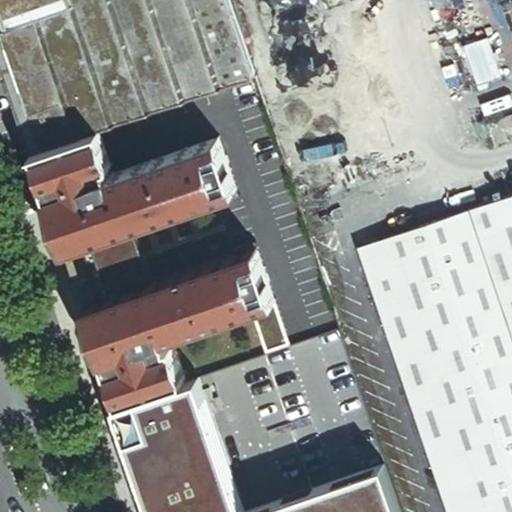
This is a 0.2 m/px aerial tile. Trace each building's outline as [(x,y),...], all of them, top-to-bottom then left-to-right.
[(0,0),(0,29),(71,5),(69,0),(0,0)] [(227,0),(69,0),(71,5),(0,29),(0,60),(32,154),(41,151),(28,113),(99,88),(112,126),(158,110),(254,77),(227,0)] [(97,131),(112,126),(99,88),(28,113),(41,151),(97,131)] [(32,154),(66,252),(239,192),(219,138),(106,177),(104,169),(111,167),(97,131),(41,151),(32,154)] [(511,511),(511,203),(357,256),(443,511),(511,511)] [(120,295),(86,308),(120,405),(184,383),(171,347),(167,349),(165,341),(253,310),(269,353),(289,346),(274,303),(277,301),(256,241),(232,249),(234,255),(139,289),(135,279),(116,285),(120,295)] [(152,511),(245,511),(202,385),(120,417),(152,511)] [(405,511),(392,473),(281,511),(405,511)]
